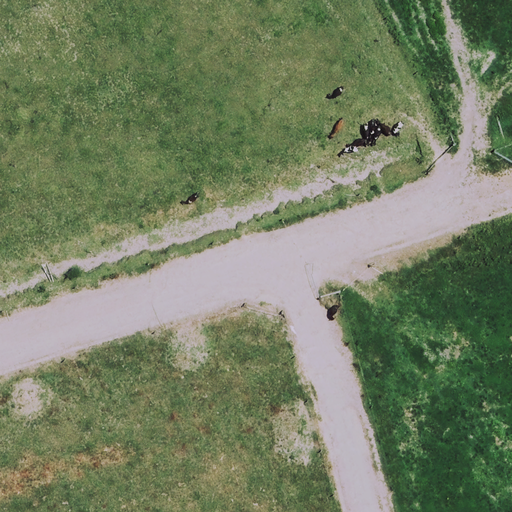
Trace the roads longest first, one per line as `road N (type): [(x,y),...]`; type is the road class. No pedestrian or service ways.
road 1 (track): [(0,340),(208,272),(269,275),(306,316),(359,511)]
road 2 (track): [(269,275),(511,196)]
